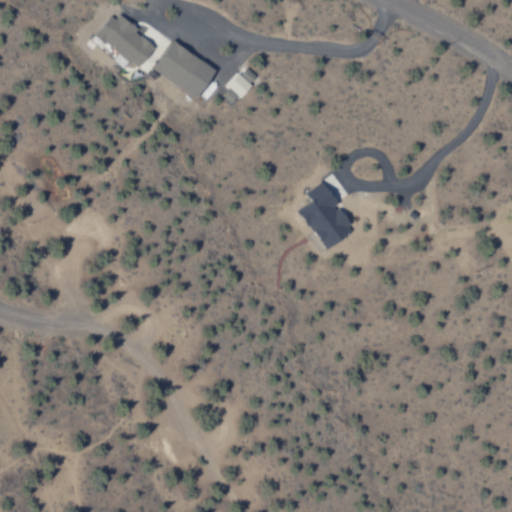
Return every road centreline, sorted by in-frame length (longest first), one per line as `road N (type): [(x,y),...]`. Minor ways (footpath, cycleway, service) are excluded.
road 1 (track): [(236,511),(169,394),(144,362),(103,333)]
road 2 (residential): [(511,75),(380,0)]
